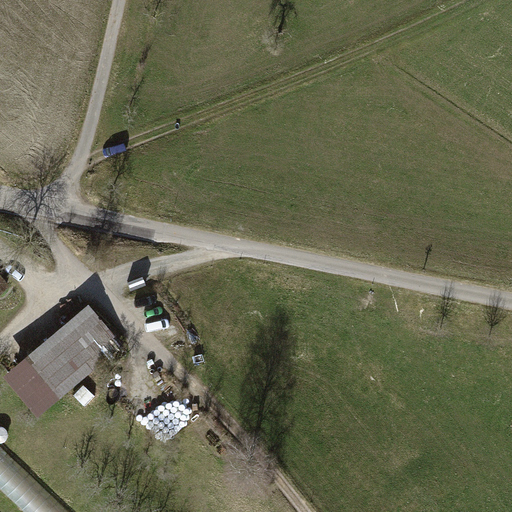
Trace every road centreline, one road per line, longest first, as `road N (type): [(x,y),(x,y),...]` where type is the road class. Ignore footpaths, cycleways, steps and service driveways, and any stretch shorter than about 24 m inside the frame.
road 1 (unclassified): [(511,299),(0,200)]
road 2 (track): [(306,511),(94,287),(55,238),(47,212)]
road 3 (track): [(0,345),(50,304),(237,246)]
road 4 (track): [(118,0),(77,168),(47,212)]
